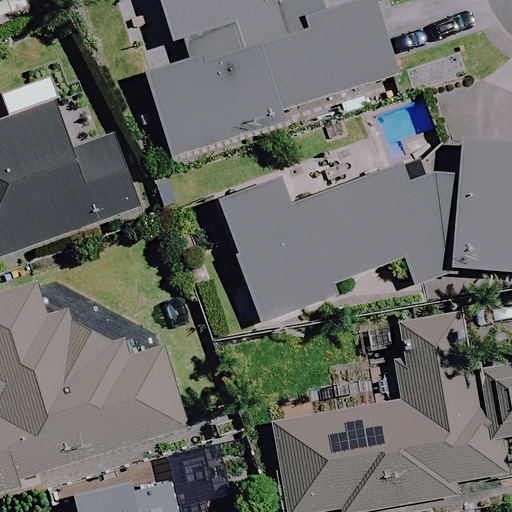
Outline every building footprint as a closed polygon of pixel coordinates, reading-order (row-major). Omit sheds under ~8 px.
[(0,0),(0,27),(30,15),(23,0),(0,0)] [(308,0),(270,12),(266,0),(155,0),(177,70),(143,80),(167,160),(260,133),(290,124),(286,112),(391,80),(368,3),(319,18),(313,0),(308,0)] [(0,262),(133,216),(103,133),(68,145),(53,104),(0,122),(0,262)] [(511,149),(454,147),(429,180),(405,188),(400,172),(284,211),(276,187),(216,207),(257,327),(334,301),(329,288),(401,263),(411,291),(455,274),(511,277),(511,149)] [(44,320),(35,291),(0,301),(0,488),(13,484),(180,432),(152,343),(90,362),(74,310),(44,320)] [(464,419),(449,342),(392,353),(402,403),(267,429),(282,511),(391,511),(453,500),(451,488),(511,476),(511,368),(481,374),(489,414),(464,419)] [(182,511),(175,478),(70,503),(72,511),(182,511)]
